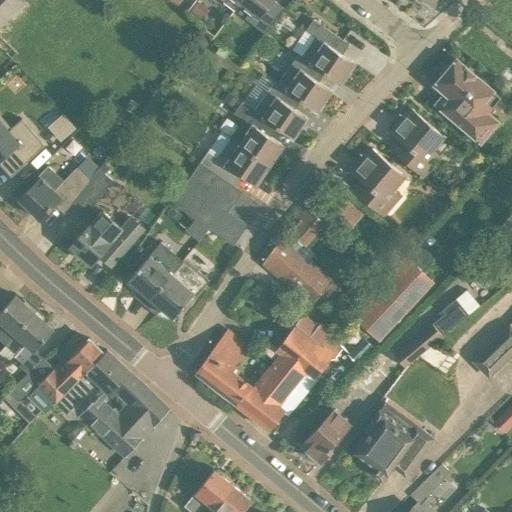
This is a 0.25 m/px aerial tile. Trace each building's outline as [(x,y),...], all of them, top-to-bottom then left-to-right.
[(23,1),(22,0),(21,0),(0,0),(0,24),(5,19),(23,1)] [(241,0),(239,4),(249,13),(244,19),(264,34),(283,9),(273,2),(274,0),(241,0)] [(202,19),(209,10),(207,8),(198,1),(190,10),(199,18),(202,19)] [(319,69),(341,84),(342,83),(341,82),(354,63),(336,51),(343,41),(313,20),(305,31),(315,37),(302,56),(302,57),(319,69)] [(224,59),(228,52),(220,46),(215,53),(224,59)] [(302,56),(298,54),(278,84),(296,96),(317,111),(318,110),(317,110),(331,91),(313,79),(319,69),(302,57),(302,56)] [(501,98),(456,60),(451,66),(446,65),(438,74),(440,79),(435,85),(445,94),(436,105),(439,108),(480,143),(497,123),(487,114),(501,98)] [(296,96),(278,84),(275,82),(255,110),(255,111),(278,127),(278,128),(294,139),(294,138),(294,137),(307,118),(289,105),(296,96)] [(232,106),(237,99),(229,93),(224,100),(232,106)] [(139,106),(130,100),(125,108),(133,114),(139,106)] [(255,111),(255,110),(242,102),(234,114),(243,120),(231,139),(270,166),(270,165),(283,146),(265,134),(272,124),(277,127),(276,128),(277,129),(278,128),(278,127),(255,111)] [(426,121),(411,108),(403,117),(400,114),(399,115),(402,118),(390,133),(398,140),(390,150),(422,177),(451,143),(426,121)] [(68,118),(52,131),(61,141),(76,128),(68,118)] [(0,164),(12,178),(43,146),(22,120),(7,132),(0,123),(0,164)] [(270,167),(270,166),(231,139),(217,158),(208,152),(200,163),(231,183),(238,173),(256,186),(269,166),(270,167)] [(405,177),(371,148),(364,157),(361,154),(360,155),(363,158),(350,173),(359,180),(351,190),(383,217),(400,196),(393,190),(405,177)] [(103,163),(98,169),(104,173),(109,168),(103,163)] [(231,183),(200,163),(173,203),(231,244),(260,204),(231,183)] [(72,203),(89,181),(76,168),(63,182),(48,167),(38,177),(40,178),(19,200),(40,220),(56,203),(65,213),(72,203)] [(89,181),(72,203),(85,214),(113,181),(98,169),(89,181)] [(313,256),(302,246),(323,222),(322,221),(327,216),(336,223),(350,208),(331,191),(317,207),(318,208),(313,213),(309,209),(282,239),(281,239),(264,264),(299,294),(294,300),(306,311),(330,282),(308,262),(313,256)] [(121,227),(103,212),(90,226),(90,225),(71,247),(91,265),(99,256),(111,268),(145,230),(130,216),(121,227)] [(501,224),(494,231),(500,237),(507,230),(501,224)] [(405,237),(416,246),(425,235),(414,226),(405,237)] [(172,275),(185,260),(184,259),(182,261),(160,242),(149,255),(150,256),(128,281),(150,300),(172,275)] [(172,275),(150,300),(172,319),(194,294),(196,296),(209,281),(194,268),(185,260),(172,275)] [(379,340),(421,293),(410,283),(421,270),(410,261),(357,319),(379,340)] [(0,341),(6,347),(34,313),(15,296),(0,312),(0,341)] [(454,326),(468,314),(455,299),(442,311),(444,314),(454,326)] [(29,374),(45,360),(35,351),(54,330),(34,313),(6,347),(16,356),(23,363),(20,366),(28,374),(29,374)] [(319,348),(328,339),(333,334),(320,323),(318,326),(304,314),(294,327),(311,341),(319,348)] [(490,377),(511,354),(511,321),(509,324),(474,359),(490,377)] [(404,367),(442,336),(432,324),(394,354),(404,367)] [(294,362),(311,341),(294,327),(277,348),(281,351),(294,362)] [(236,404),(251,387),(238,377),(240,373),(236,370),(253,350),(228,331),(197,373),(236,404)] [(55,402),(75,382),(105,353),(90,339),(60,368),(57,366),(54,368),(45,360),(29,374),(8,394),(18,404),(24,403),(29,397),(45,413),(53,405),(53,404),(55,402)] [(284,394),(305,370),(313,377),(330,358),(330,357),(319,348),(311,341),(294,362),(281,351),(273,360),(251,387),(236,404),(268,429),(282,413),(277,409),(287,396),(284,394)] [(261,350),(273,360),(281,351),(277,348),(268,341),(261,350)] [(105,353),(75,382),(55,402),(53,404),(53,405),(55,407),(56,406),(68,418),(78,418),(80,415),(126,456),(169,410),(107,350),(105,353)] [(511,403),(494,422),(503,432),(511,423),(511,403)] [(320,463),(332,449),(330,447),(350,425),(333,410),(301,445),(320,463)] [(413,436),(381,410),(365,430),(370,434),(354,454),(374,468),(370,473),(383,482),(392,469),(405,479),(433,440),(419,429),(413,436)] [(65,442),(72,448),(75,444),(69,438),(65,442)] [(409,496),(421,505),(450,472),(441,464),(409,496)] [(191,511),(211,511),(233,486),(214,470),(184,506),(191,511)] [(233,486),(211,511),(243,511),(252,501),(233,486)]
